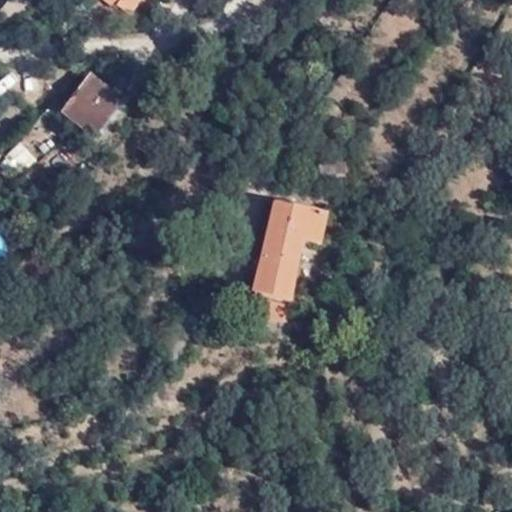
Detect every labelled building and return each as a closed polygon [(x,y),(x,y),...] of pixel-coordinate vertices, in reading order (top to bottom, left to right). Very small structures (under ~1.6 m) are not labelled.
[(0,19),(11,29),(35,0),(12,0),(0,14),(0,19)] [(119,4),(114,0),(99,0),(114,10),(116,8),(119,4)] [(114,0),(119,4),(116,8),(130,18),(142,0),(114,0)] [(120,101),(92,77),(62,113),(90,137),(120,101)] [(326,183),(350,179),(347,163),(322,165),(326,183)] [(352,192),(350,179),(326,183),(328,196),(352,192)] [(258,293),(250,330),(250,333),(294,343),(295,339),(300,320),(292,319),(308,249),(321,251),(328,217),(276,206),(255,292),(258,293)] [(176,367),(205,325),(192,314),(161,356),(176,367)]
